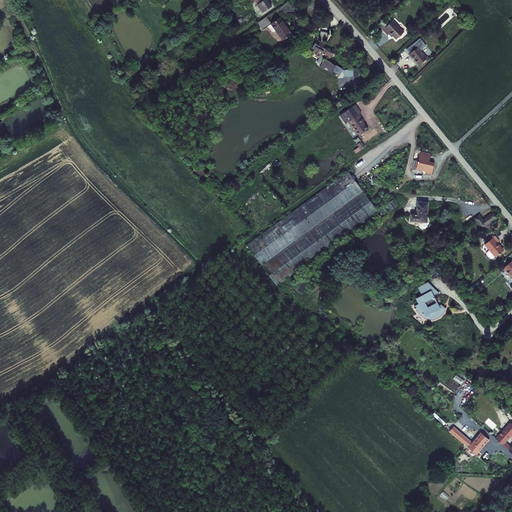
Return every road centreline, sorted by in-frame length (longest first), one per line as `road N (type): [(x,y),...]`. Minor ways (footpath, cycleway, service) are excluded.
road 1 (residential): [(326,0),(452,149)]
road 2 (track): [(14,0),(67,112)]
